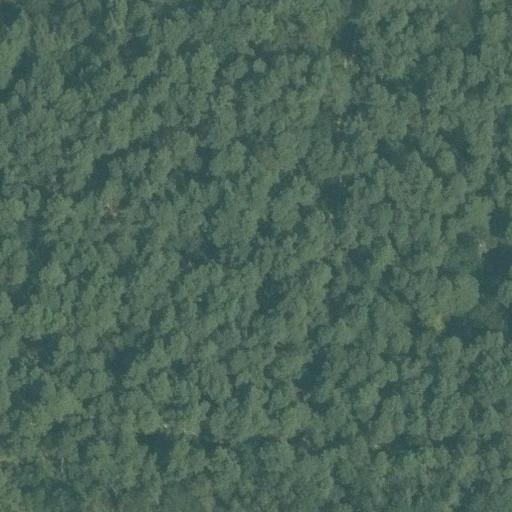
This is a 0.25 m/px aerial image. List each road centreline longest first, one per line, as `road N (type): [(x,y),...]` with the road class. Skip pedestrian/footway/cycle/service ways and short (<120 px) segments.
road 1 (track): [(299,443),(349,0)]
road 2 (track): [(307,461),(0,466)]
